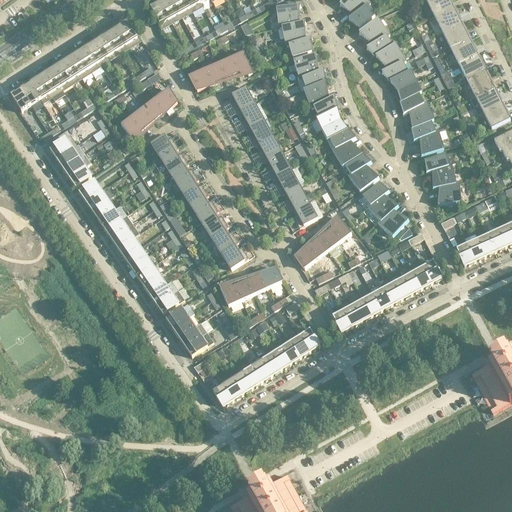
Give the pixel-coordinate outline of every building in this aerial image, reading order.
[(182,19),(171,0),(170,0),(161,5),(172,25),(182,19)] [(192,14),(184,0),(171,0),(182,19),(192,14)] [(200,5),(197,0),(184,0),(192,14),(202,8),(200,5)] [(348,0),(346,2),(346,1),(340,7),(356,17),(368,8),(371,6),(365,0),(348,0)] [(430,0),(426,2),(435,18),(454,9),(449,0),(430,0)] [(172,25),(161,5),(151,11),(161,31),(172,25)] [(277,11),(279,31),(283,30),(282,30),(297,26),(300,8),(277,11)] [(356,17),(349,21),(359,29),(375,17),(368,8),(356,17)] [(462,25),(454,9),(435,18),(443,34),(462,25)] [(390,37),(378,21),(360,35),(374,46),(387,39),(390,37)] [(140,43),(128,24),(118,31),(130,50),(140,43)] [(304,43),(305,25),(297,26),(282,30),(283,30),(286,49),(289,48),(289,47),(304,43)] [(470,41),(462,25),(443,34),(451,50),(470,41)] [(130,50),(118,31),(108,37),(120,56),(130,50)] [(120,56),(108,37),(98,43),(110,62),(120,56)] [(226,37),(221,40),(224,45),(229,42),(226,37)] [(374,46),(367,50),(376,59),(393,48),(387,39),(374,46)] [(431,40),(424,44),(427,49),(434,46),(431,40)] [(312,53),(311,41),(304,43),(289,47),(289,48),(293,59),(312,53)] [(478,57),(470,41),(451,50),(459,66),(478,57)] [(110,62),(98,43),(89,49),(101,68),(110,62)] [(406,63),(396,47),(393,48),(376,59),(389,71),(390,71),(403,65),(406,63)] [(101,68),(89,49),(79,55),(91,74),(101,68)] [(436,51),(430,54),(432,60),(439,57),(436,51)] [(198,59),(195,54),(185,59),(188,65),(198,59)] [(91,74),(79,55),(69,61),(82,80),(91,74)] [(215,61),(217,67),(224,81),(237,76),(231,61),(228,55),(215,61)] [(244,55),(231,61),(237,76),(241,74),(249,78),(253,74),(244,55)] [(317,75),(316,57),(294,64),(300,83),(303,81),(317,75)] [(486,73),(478,57),(459,66),(467,83),(486,73)] [(438,59),(433,61),(436,68),(441,66),(438,59)] [(82,80),(69,61),(60,68),(72,87),(82,80)] [(390,71),(389,71),(383,75),(391,84),(408,75),(403,65),(390,71)] [(224,81),(217,67),(204,72),(211,87),(224,81)] [(72,87),(60,68),(50,74),(62,93),(72,87)] [(211,87),(204,72),(191,78),(197,93),(211,87)] [(325,85),(324,72),(317,75),(303,81),(307,92),(325,85)] [(416,84),(411,73),(408,75),(391,84),(399,93),(416,84)] [(447,73),(440,76),(444,83),(450,79),(447,73)] [(494,89),(486,73),(467,83),(475,99),(494,89)] [(62,93),(50,74),(41,80),(53,99),(62,93)] [(158,75),(154,78),(144,84),(147,90),(161,81),(158,75)] [(53,99),(41,80),(31,86),(41,102),(43,105),(53,99)] [(422,95),(416,84),(399,93),(401,105),(419,96),(422,95)] [(328,102),(325,85),(307,92),(304,93),(312,111),(314,110),(314,109),(328,103),(328,102)] [(41,102),(31,86),(21,92),(31,108),(41,102)] [(502,105),(494,89),(475,99),(483,115),(502,105)] [(231,105),(237,117),(240,116),(239,115),(255,107),(246,90),(230,99),(233,104),(231,105)] [(31,108),(21,92),(11,99),(21,114),(31,108)] [(168,92),(156,101),(166,114),(177,105),(168,92)] [(419,96),(401,105),(404,117),(411,113),(424,106),(419,96)] [(337,111),(335,99),(328,102),(328,103),(314,109),(314,110),(319,120),(337,111)] [(123,105),(119,100),(114,103),(118,108),(123,105)] [(166,114),(156,101),(144,110),(154,123),(166,114)] [(434,123),(427,104),(424,106),(411,113),(413,131),(431,124),(434,123)] [(511,122),(502,105),(483,115),(492,131),(511,122)] [(264,123),(255,107),(239,115),(240,116),(242,120),(240,121),(246,133),(248,132),(264,123)] [(154,123),(144,110),(133,119),(143,131),(154,123)] [(339,123),(337,111),(319,120),(317,121),(322,132),(339,123)] [(143,131),(133,119),(121,128),(128,136),(123,140),(129,148),(134,144),(139,142),(139,134),(143,131)] [(106,129),(101,122),(97,124),(102,131),(106,129)] [(273,139),(264,123),(248,132),(251,136),(249,138),(255,149),(257,148),(273,139)] [(348,132),(339,123),(322,132),(327,142),(330,141),(348,132)] [(431,124),(413,131),(414,143),(421,140),(435,135),(435,134),(431,124)] [(110,136),(106,129),(102,131),(106,138),(110,136)] [(292,129),(286,132),(292,142),(297,139),(292,129)] [(102,131),(93,137),(98,144),(106,138),(102,131)] [(356,141),(348,132),(330,141),(335,151),(349,144),(356,141)] [(56,141),(59,146),(50,152),(57,162),(77,148),(67,133),(56,141)] [(444,152),(438,133),(435,134),(435,135),(421,140),(422,159),(444,152)] [(511,133),(494,143),(500,154),(502,153),(502,152),(511,147),(511,133)] [(151,146),(162,162),(177,153),(179,151),(172,140),(169,141),(166,136),(151,146)] [(282,156),(273,139),(257,148),(260,153),(258,154),(264,166),(266,165),(266,164),(282,156)] [(118,148),(113,141),(109,144),(114,151),(118,148)] [(335,151),(332,152),(343,169),(345,167),(362,157),(349,144),(335,151)] [(300,146),(294,149),(303,165),(309,162),(300,146)] [(78,147),(77,148),(57,162),(63,171),(85,157),(78,147)] [(511,147),(502,152),(502,153),(507,163),(509,162),(509,161),(511,159),(511,147)] [(122,155),(118,148),(114,151),(118,157),(122,155)] [(177,153),(162,162),(172,178),(187,168),(189,167),(182,156),(179,157),(177,153)] [(486,153),(481,156),(484,162),(489,159),(486,153)] [(451,155),(427,162),(427,175),(434,173),(435,173),(449,168),(452,167),(455,166),(451,155)] [(291,172),(282,156),(266,164),(266,165),(269,169),(267,170),(273,182),(275,181),(291,172)] [(92,166),(85,157),(63,171),(70,181),(85,170),(86,171),(92,166)] [(134,167),(139,164),(135,157),(130,160),(134,167)] [(371,165),(362,157),(345,167),(351,177),(364,169),(371,165)] [(492,165),(489,159),(484,162),(487,167),(492,165)] [(133,172),(129,165),(125,168),(129,174),(133,172)] [(456,186),(452,167),(449,168),(435,173),(434,173),(433,191),(441,189),(456,186)] [(187,168),(172,178),(182,193),(197,184),(199,183),(192,171),(189,173),(187,168)] [(351,177),(348,178),(360,194),(379,181),(364,169),(351,177)] [(85,170),(70,181),(76,191),(92,180),(86,171),(85,170)] [(138,179),(133,172),(129,174),(134,181),(138,179)] [(300,188),(291,172),(275,181),(278,185),(275,187),(282,198),(284,197),(300,188)] [(497,174),(492,176),(494,182),(500,179),(497,174)] [(500,179),(494,182),(497,188),(499,192),(506,189),(501,179),(500,179)] [(101,194),(95,184),(79,195),(86,204),(101,194)] [(146,191),(141,184),(137,187),(142,194),(146,191)] [(197,184),(182,193),(192,209),(207,200),(209,198),(202,187),(199,188),(197,184)] [(461,205),(459,185),(456,186),(441,189),(438,207),(461,205)] [(389,194),(379,187),(363,198),(370,208),(383,199),(389,194)] [(309,205),(300,188),(284,197),(287,202),(284,203),(291,215),(293,214),(293,213),(309,205)] [(107,189),(101,194),(86,204),(92,214),(108,203),(114,199),(107,189)] [(326,195),(323,190),(318,193),(321,198),(326,195)] [(150,198),(146,191),(142,194),(146,201),(150,198)] [(142,194),(137,197),(141,204),(146,201),(142,194)] [(495,198),(485,203),(490,213),(499,208),(495,198)] [(370,208),(368,209),(380,224),(381,224),(392,214),(398,209),(383,199),(370,208)] [(207,200),(192,209),(202,225),(217,215),(217,216),(219,214),(212,203),(209,204),(207,200)] [(114,212),(108,203),(92,214),(99,223),(114,212)] [(158,210),(153,204),(149,206),(154,213),(158,210)] [(485,204),(475,209),(479,216),(489,211),(485,204)] [(318,221),(309,205),(293,213),(293,214),(296,218),(293,219),(300,231),(318,221)] [(120,208),(114,212),(99,223),(105,233),(127,218),(120,208)] [(474,209),(465,214),(469,221),(478,216),(474,209)] [(162,217),(158,210),(154,213),(158,220),(162,217)] [(381,224),(380,224),(378,226),(392,239),(408,223),(392,214),(381,224)] [(217,215),(202,225),(212,240),(227,231),(229,230),(222,218),(219,220),(217,216),(217,215)] [(133,227),(127,218),(105,233),(111,242),(133,227)] [(176,219),(170,223),(173,228),(180,224),(176,219)] [(334,230),(330,233),(340,246),(352,237),(339,220),(334,222),(334,230)] [(455,226),(452,220),(441,226),(444,231),(455,226)] [(170,230),(166,223),(162,225),(166,232),(170,230)] [(140,236),(133,227),(111,242),(118,251),(134,241),(140,236)] [(511,247),(511,234),(509,228),(499,233),(507,250),(511,247)] [(227,231),(212,240),(222,256),(237,247),(239,246),(232,234),(229,236),(227,231)] [(176,239),(172,232),(168,235),(172,242),(176,239)] [(340,246),(330,233),(319,241),(328,254),(340,246)] [(507,250),(499,233),(488,238),(496,255),(507,250)] [(422,237),(422,236),(408,242),(411,248),(424,241),(422,237)] [(496,255),(488,238),(478,243),(486,260),(496,255)] [(181,246),(176,239),(172,242),(177,249),(181,246)] [(140,250),(134,241),(118,251),(124,261),(140,250)] [(183,244),(187,250),(192,248),(188,241),(183,244)] [(328,254),(319,241),(307,250),(317,263),(328,254)] [(486,260),(478,243),(468,247),(475,265),(486,260)] [(403,245),(398,247),(401,253),(406,251),(403,245)] [(237,247),(222,256),(232,272),(249,261),(242,250),(239,251),(237,247)] [(475,265),(468,247),(457,252),(465,270),(475,265)] [(398,248),(393,251),(396,257),(401,254),(398,248)] [(147,259),(140,250),(124,261),(131,270),(147,259)] [(317,263),(307,250),(295,259),(305,272),(317,263)] [(188,258),(184,252),(180,254),(184,261),(188,258)] [(388,253),(378,258),(382,265),(392,260),(388,253)] [(193,265),(188,258),(184,261),(189,268),(193,265)] [(153,269),(147,259),(131,270),(137,280),(153,269)] [(360,265),(358,260),(352,262),(355,268),(360,265)] [(377,261),(369,265),(373,272),(380,268),(377,261)] [(434,264),(423,270),(432,286),(443,281),(434,264)] [(159,278),(153,269),(137,280),(144,289),(159,278)] [(432,286),(423,270),(413,275),(422,292),(432,286)] [(201,278),(196,271),(192,273),(197,280),(201,278)] [(275,271),(262,277),(269,292),(282,285),(275,271)] [(329,281),(326,275),(316,281),(318,286),(329,281)] [(422,292),(413,275),(403,281),(412,297),(422,292)] [(348,276),(343,279),(346,285),(352,282),(350,279),(348,276)] [(269,292),(262,277),(249,283),(255,297),(269,292)] [(166,288),(159,278),(144,289),(150,298),(166,288)] [(205,285),(201,278),(197,280),(201,287),(205,285)] [(338,280),(332,284),(336,291),(342,287),(338,280)] [(412,297),(403,281),(393,286),(402,303),(412,297)] [(255,297),(249,283),(236,289),(242,303),(255,297)] [(172,284),(166,288),(150,298),(157,308),(178,293),(172,284)] [(331,291),(328,286),(314,293),(315,294),(316,294),(318,299),(331,291)] [(402,303),(393,286),(383,292),(392,308),(402,303)] [(229,309),(242,303),(236,289),(232,290),(224,287),(220,290),(229,309)] [(392,308),(383,292),(373,297),(382,314),(392,308)] [(185,303),(178,293),(157,308),(163,318),(185,303)] [(216,302),(211,295),(207,298),(212,304),(216,302)] [(382,314),(373,297),(363,303),(372,319),(382,314)] [(289,305),(285,300),(275,306),(278,311),(279,311),(289,305)] [(220,309),(216,302),(212,304),(216,311),(220,309)] [(372,319),(363,303),(353,308),(362,325),(372,319)] [(300,310),(296,304),(286,311),(289,316),(300,310)] [(194,316),(188,307),(166,322),(173,331),(194,316)] [(362,325),(353,308),(343,314),(352,330),(362,325)] [(281,313),(274,318),(278,326),(286,321),(281,313)] [(228,321),(224,314),(220,317),(224,324),(228,321)] [(352,330),(343,314),(333,319),(342,336),(352,330)] [(201,326),(194,316),(173,331),(179,341),(201,326)] [(274,318),(270,321),(275,328),(279,326),(278,326),(274,318)] [(232,328),(228,321),(224,324),(228,331),(232,328)] [(254,327),(251,322),(246,325),(249,330),(254,327)] [(264,325),(256,329),(261,336),(268,331),(264,325)] [(207,335),(201,326),(179,341),(185,350),(207,335)] [(310,333),(300,339),(311,355),(320,349),(310,333)] [(214,345),(207,335),(185,350),(192,360),(214,345)] [(311,355),(300,339),(291,345),(301,361),(311,355)] [(301,361),(291,345),(281,351),(291,367),(301,361)] [(225,349),(218,354),(223,361),(229,357),(225,349)] [(291,367),(281,351),(272,357),(282,373),(291,367)] [(511,406),(511,355),(508,358),(506,353),(494,360),(490,362),(493,366),(472,378),(493,417),(511,406)] [(282,373),(272,357),(262,364),(272,379),(282,373)] [(210,367),(207,361),(194,370),(195,371),(198,375),(210,367)] [(272,379),(262,364),(252,370),(262,386),(272,379)] [(262,386),(252,370),(243,376),(253,392),(262,386)] [(253,392),(243,376),(233,382),(243,398),(253,392)] [(243,398),(233,382),(224,388),(234,404),(243,398)] [(234,404),(224,388),(214,394),(224,410),(234,404)] [(306,511),(288,478),(267,490),(264,485),(253,492),(249,494),(251,498),(230,510),(231,511),(306,511)]
